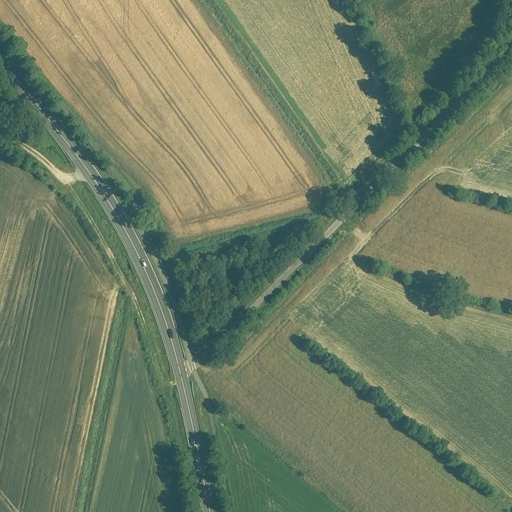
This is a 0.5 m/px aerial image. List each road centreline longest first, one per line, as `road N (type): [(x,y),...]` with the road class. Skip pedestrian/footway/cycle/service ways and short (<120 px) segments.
road 1 (unclassified): [(511,48),(192,366),(177,370)]
road 2 (tertiary): [(177,370),(151,287),(114,216),(0,60)]
road 3 (tertiary): [(203,511),(177,370)]
